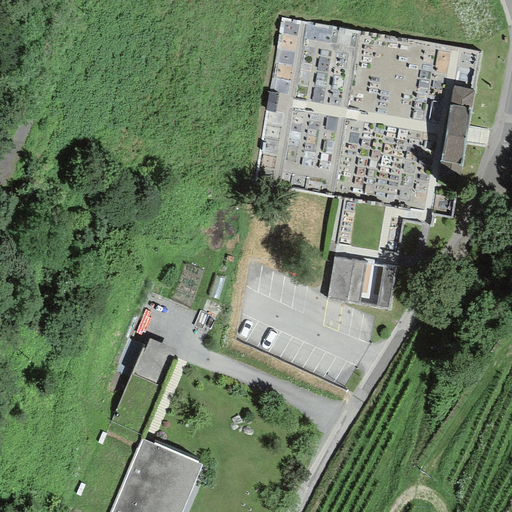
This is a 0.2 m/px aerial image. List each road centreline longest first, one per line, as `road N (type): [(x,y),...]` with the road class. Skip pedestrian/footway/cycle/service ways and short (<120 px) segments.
road 1 (residential): [(498,155),(354,383),(292,511)]
road 2 (residential): [(68,0),(0,193)]
